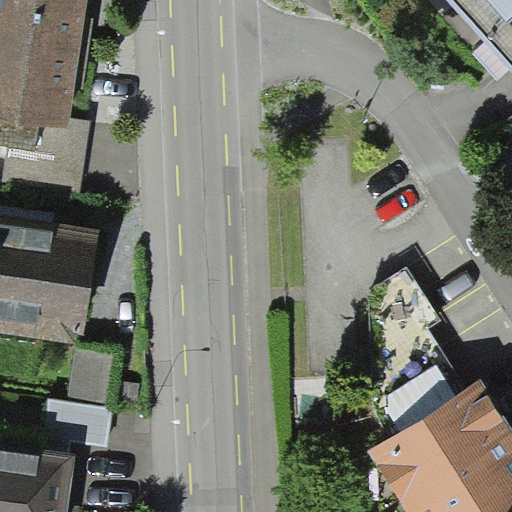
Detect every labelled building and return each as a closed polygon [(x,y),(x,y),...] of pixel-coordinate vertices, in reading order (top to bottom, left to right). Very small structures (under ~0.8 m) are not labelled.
[(11,182),(86,190),(94,119),(77,117),(90,1),(85,0),(0,0),(0,129),(17,131),(11,182)] [(511,0),(441,0),(511,77),(511,0)] [(0,330),(86,342),(100,231),(0,217),(0,330)] [(511,511),(511,418),(488,382),(475,391),(434,327),(446,317),(415,266),(378,293),(378,379),(384,408),(401,436),(375,458),(409,511),(511,511)] [(0,511),(67,511),(75,453),(0,443),(0,511)]
